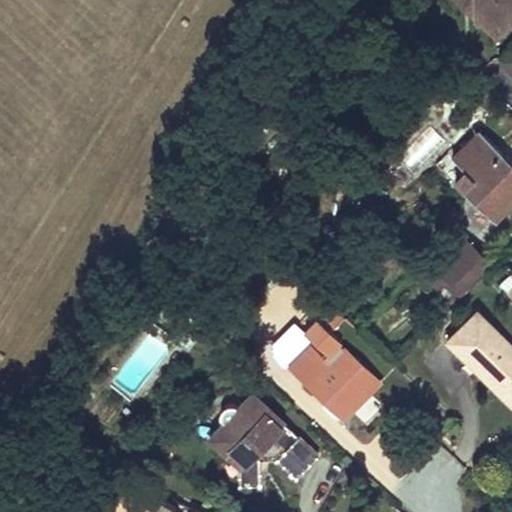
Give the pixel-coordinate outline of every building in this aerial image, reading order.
[(473,6),(467,0),(454,0),(467,12),(473,6)] [(511,0),(467,0),(473,6),(467,12),(493,38),(511,18),(511,0)] [(478,132),(468,141),(475,148),(485,138),(478,132)] [(475,148),(468,141),(451,158),(464,171),(453,181),(493,221),(511,202),(511,164),(485,138),(475,148)] [(472,248),(468,253),(486,271),(491,266),(472,248)] [(468,253),(446,277),(463,294),(486,271),(468,253)] [(511,295),(511,258),(494,277),(511,295)] [(511,385),(511,345),(476,310),(446,340),(469,363),(472,359),(480,367),(477,371),(502,396),(511,385)] [(300,354),(289,365),(342,418),(377,382),(377,381),(341,346),(340,348),(335,343),(338,340),(315,318),(302,331),(325,354),(321,357),(309,345),(300,354)] [(472,359),(469,363),(477,371),(480,367),(472,359)] [(511,385),(502,396),(511,405),(511,385)] [(227,425),(214,438),(232,455),(237,450),(249,461),(244,467),(243,486),(264,486),(264,461),(282,462),(301,479),(322,456),(285,423),(281,426),(269,416),(273,411),(255,395),(241,409),(239,407),(235,406),(231,407),(229,408),(226,411),(224,414),(223,418),(224,422),(227,425)]
